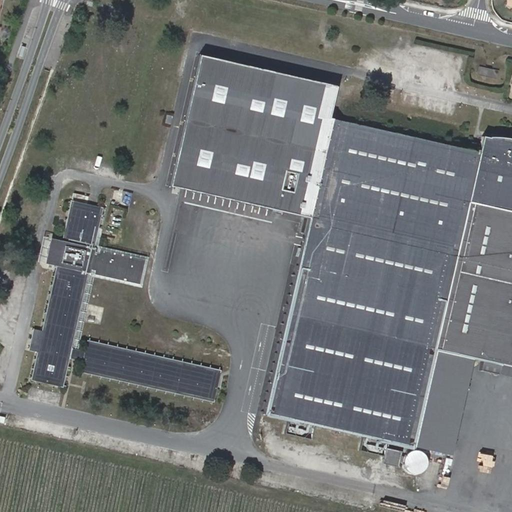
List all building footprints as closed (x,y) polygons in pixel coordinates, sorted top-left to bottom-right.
[(307,216),(330,117),(327,116),(333,85),(201,55),(171,185),(307,216)] [(477,65),(475,74),(494,78),(496,70),(477,65)] [(330,117),(307,216),(263,410),(410,445),(433,347),(511,365),(511,135),(511,136),(497,134),(481,136),(477,151),(330,117)] [(35,331),(30,350),(37,351),(31,379),(59,385),(66,355),(81,359),(78,369),(211,398),(218,368),(86,339),(83,351),(68,347),(85,271),(87,271),(88,268),(94,269),(93,273),(138,283),(144,259),(99,248),(98,253),(93,252),(94,247),(91,246),(100,206),(71,200),(62,240),(53,238),(52,238),(52,239),(51,240),(50,240),(50,241),(49,242),(48,243),(48,244),(48,245),(47,246),(47,247),(47,248),(46,249),(46,250),(46,251),(46,252),(46,253),(46,254),(46,255),(46,256),(46,257),(46,258),(46,260),(46,261),(47,262),(57,264),(42,333),(35,331)] [(52,238),(53,238),(37,234),(32,259),(47,262),(46,261),(46,260),(46,258),(46,257),(46,256),(46,255),(46,254),(46,253),(46,252),(46,251),(46,250),(46,249),(47,248),(47,247),(47,246),(48,245),(48,244),(48,243),(49,242),(50,241),(50,240),(51,240),(52,239),(52,238)] [(26,349),(30,350),(35,331),(31,330),(26,349)] [(418,446),(453,454),(474,358),(438,350),(418,446)] [(383,462),(399,465),(402,450),(386,447),(383,462)] [(404,467),(423,473),(429,454),(410,448),(404,467)] [(493,494),(497,465),(475,461),(471,490),(493,494)]
